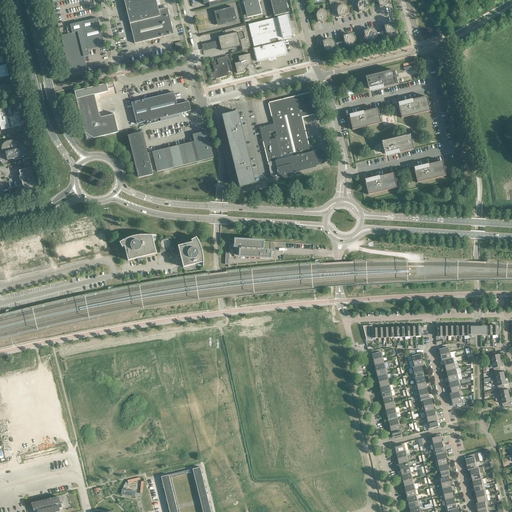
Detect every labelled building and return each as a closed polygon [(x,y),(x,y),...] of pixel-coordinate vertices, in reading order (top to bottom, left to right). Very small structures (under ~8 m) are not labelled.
[(154,0),(123,0),(134,45),(172,35),(171,31),(166,9),(157,11),(154,0)] [(245,3),(248,16),(249,16),(260,13),(259,13),(260,13),(257,3),(256,0),(250,2),(245,3)] [(272,0),(276,14),(276,15),(287,12),(284,0),(272,0)] [(361,0),(360,0),(350,0),(352,8),(356,7),(357,7),(359,12),(364,11),(366,10),(367,9),(368,8),(368,6),(368,4),(367,2),(366,1),(364,0),(362,0),(361,0)] [(340,5),(339,1),(329,3),(331,11),(328,11),(329,14),(332,13),(336,12),(337,12),(338,18),(344,16),(345,15),(347,14),(347,13),(348,12),(348,9),(347,7),(345,6),(343,5),(341,5),(340,5)] [(237,21),(233,7),(214,12),(215,16),(212,17),(213,22),(216,21),(217,26),(237,21)] [(316,17),(317,23),(323,21),(325,20),(326,19),(326,18),(327,17),(327,15),(327,14),(326,12),(325,11),(324,11),(322,10),(320,10),(318,11),(317,13),(316,15),(316,17)] [(288,15),(248,24),(257,62),(287,54),(283,38),(293,36),(288,15)] [(100,26),(98,19),(70,25),(72,34),(61,36),(70,75),(87,71),(84,57),(88,56),(89,55),(88,50),(105,46),(103,40),(100,26)] [(251,48),(245,25),(224,30),(225,35),(218,37),(221,51),(240,46),(241,51),(251,48)] [(384,26),(385,32),(386,33),(388,35),(390,36),(392,36),(392,35),(394,35),(395,33),(396,31),(396,29),(395,27),(394,25),(393,25),(391,25),(389,25),(384,26)] [(363,31),(365,37),(366,38),(367,40),(369,41),(371,41),(373,40),(375,38),(376,36),(375,34),(375,32),(373,30),(371,30),(369,30),(363,31)] [(343,36),(344,42),(345,44),(346,45),(347,45),(349,46),(351,46),(353,45),(354,43),(355,41),(355,39),(354,37),(352,36),(352,35),(350,35),(348,35),(343,36)] [(328,40),(322,41),(323,47),(324,49),(326,50),(328,51),(330,51),(332,50),(334,48),(334,46),(334,44),(333,42),(332,41),(332,40),(330,40),(328,40)] [(252,65),(253,65),(250,54),(238,57),(239,62),(234,64),(237,74),(237,73),(244,72),(245,69),(248,71),(249,70),(246,69),(247,66),(252,65)] [(209,73),(211,79),(216,77),(216,79),(219,78),(218,78),(226,76),(227,75),(228,74),(228,73),(228,72),(230,71),(227,56),(216,59),(217,59),(219,67),(213,68),(214,72),(210,73),(209,73)] [(365,77),(368,89),(373,88),(374,90),(373,90),(373,91),(397,85),(396,79),(397,78),(398,78),(398,77),(398,76),(397,76),(395,76),(394,70),(365,77)] [(0,94),(12,92),(11,92),(10,85),(10,84),(5,86),(4,84),(1,85),(1,87),(0,86),(0,94)] [(106,84),(101,85),(74,92),(85,133),(85,134),(87,139),(93,138),(118,132),(114,113),(113,113),(113,115),(101,117),(99,116),(94,95),(108,92),(106,84)] [(180,117),(179,114),(191,111),(189,104),(188,102),(188,101),(187,100),(185,100),(184,101),(183,102),(183,103),(184,104),(181,104),(177,105),(174,92),(132,103),(137,124),(151,121),(151,124),(180,117)] [(273,124),(267,125),(259,127),(271,177),(278,175),(279,176),(281,176),(281,177),(282,177),(283,178),(284,178),(285,178),(285,179),(286,179),(286,178),(287,178),(288,178),(289,178),(289,177),(290,176),(291,175),(291,174),(291,173),(316,167),(316,166),(320,165),(322,164),(324,163),(325,162),(326,160),(326,158),(326,157),(326,155),(325,153),(324,152),(322,151),(320,150),(319,150),(317,150),(310,152),(302,117),(316,114),(310,93),(268,103),(273,124)] [(428,102),(426,96),(402,102),(402,103),(403,103),(403,105),(398,106),(401,118),(430,111),(428,105),(430,104),(430,103),(429,102),(428,102)] [(21,125),(16,106),(12,107),(4,109),(0,110),(0,124),(1,130),(21,125)] [(379,114),(377,108),(353,114),(353,115),(354,115),(354,117),(349,118),(352,130),(381,123),(379,117),(381,116),(381,115),(380,114),(379,114)] [(256,184),(253,175),(252,168),(256,167),(256,166),(252,168),(241,126),(246,125),(246,124),(243,125),(241,118),(240,119),(238,111),(221,115),(239,188),(256,184)] [(207,131),(192,135),(193,138),(194,138),(199,161),(213,158),(207,131)] [(142,132),(128,136),(138,178),(153,174),(152,171),(157,170),(153,155),(148,156),(142,132)] [(381,142),(384,154),(389,152),(390,155),(389,155),(413,149),(412,144),(413,143),(413,142),(414,142),(413,141),(411,140),(410,135),(381,142)] [(191,143),(181,145),(185,165),(199,161),(194,138),(193,138),(190,139),(191,143)] [(27,155),(28,155),(26,147),(25,148),(24,148),(24,147),(23,146),(23,145),(21,144),(20,143),(18,142),(17,142),(15,141),(14,141),(13,141),(12,141),(11,141),(9,141),(8,141),(7,141),(6,142),(5,142),(4,143),(3,144),(3,145),(2,146),(2,147),(2,148),(2,149),(2,150),(2,151),(6,150),(6,152),(5,152),(7,160),(8,160),(12,159),(14,159),(15,159),(16,159),(17,159),(18,159),(19,159),(21,158),(22,157),(23,156),(24,156),(27,155)] [(181,145),(167,149),(171,168),(185,165),(181,145)] [(166,149),(152,152),(153,155),(157,170),(157,172),(171,168),(167,149),(166,149)] [(446,176),(442,161),(418,167),(419,167),(419,170),(414,171),(417,183),(446,176)] [(37,191),(31,168),(19,171),(23,185),(9,188),(12,200),(28,196),(28,194),(37,191)] [(397,188),(393,173),(369,179),(370,179),(370,182),(365,183),(368,195),(397,188)] [(124,247),(128,261),(157,254),(152,237),(156,236),(156,235),(144,235),(143,235),(141,235),(139,235),(138,236),(135,236),(133,236),(131,237),(130,237),(128,238),(125,239),(123,240),(119,242),(122,248),(123,247),(124,247)] [(178,246),(178,248),(183,267),(202,263),(203,266),(203,267),(203,262),(203,260),(203,258),(203,256),(203,254),(203,253),(202,251),(202,250),(201,248),(201,246),(200,244),(199,243),(199,242),(196,237),(191,240),(191,241),(192,242),(178,246)] [(229,252),(226,251),(225,264),(228,265),(228,267),(229,251),(234,251),(234,257),(234,256),(270,258),(271,242),(230,239),(229,252)] [(481,325),(481,326),(478,326),(475,326),(475,325),(471,325),(471,326),(470,326),(470,336),(471,336),(471,337),(475,337),(475,335),(478,335),(482,335),(482,337),(486,337),(486,335),(487,335),(486,326),(485,326),(485,325),(481,325)] [(372,329),(372,326),(362,326),(366,340),(372,340),(372,338),(372,329)] [(439,349),(440,355),(450,353),(448,344),(442,345),(443,348),(439,349)] [(383,357),(381,349),(375,350),(376,353),(372,354),(373,360),(383,357)] [(409,353),(410,356),(408,357),(408,358),(409,363),(421,360),(420,354),(416,355),(415,352),(409,353)] [(486,361),(486,364),(500,360),(499,357),(501,356),(500,354),(499,354),(496,355),(495,352),(489,353),(490,356),(491,360),(486,361)] [(423,365),(421,360),(409,363),(410,368),(411,368),(423,365)] [(501,364),(500,360),(486,364),(487,366),(492,365),(493,368),(494,371),(500,370),(499,367),(502,366),(503,366),(502,363),(501,364)] [(423,366),(423,365),(411,368),(413,374),(422,371),(421,366),(423,366)] [(500,372),(500,370),(494,371),(494,374),(495,378),(490,379),(491,381),(504,378),(504,374),(505,374),(504,372),(503,372),(500,372)] [(458,380),(457,374),(447,377),(449,382),(458,380)] [(505,381),(504,378),(491,381),(491,384),(496,382),(497,386),(498,389),(504,387),(503,385),(506,384),(507,383),(507,381),(505,381)] [(460,386),(458,380),(449,382),(450,388),(460,386)] [(426,388),(425,382),(415,385),(417,390),(426,388)] [(461,391),(460,386),(450,388),(451,393),(450,394),(461,391)] [(505,390),(504,387),(498,389),(499,392),(498,392),(499,395),(494,396),(495,399),(509,396),(508,392),(509,392),(509,389),(507,390),(507,389),(505,390)] [(392,396),(391,391),(381,393),(383,399),(392,396)] [(461,391),(450,394),(451,400),(461,397),(460,392),(461,391)] [(394,402),(392,396),(383,399),(384,404),(394,402)] [(510,399),(509,396),(495,399),(496,401),(501,400),(501,404),(502,404),(502,407),(508,405),(508,402),(510,402),(510,401),(511,401),(511,399),(510,399)] [(463,406),(461,397),(451,400),(452,405),(456,404),(457,405),(457,406),(463,406)] [(438,426),(436,421),(427,423),(428,430),(434,429),(433,427),(438,426)] [(402,437),(400,430),(391,432),(392,438),(396,437),(397,438),(402,437)] [(430,437),(432,444),(442,442),(440,436),(436,437),(435,436),(430,437)] [(394,447),(396,453),(406,451),(404,443),(398,445),(399,446),(394,447)] [(467,465),(477,463),(480,462),(478,453),(469,455),(470,458),(466,459),(467,465)] [(210,511),(200,467),(192,469),(191,469),(201,511),(210,511)] [(484,473),(483,467),(480,468),(468,471),(470,470),(472,476),(481,473),(484,473)] [(450,475),(448,470),(438,472),(440,477),(438,478),(450,475)] [(483,479),(481,473),(472,476),(473,481),(483,479)] [(179,511),(170,474),(161,477),(169,511),(179,511)] [(450,475),(438,478),(439,484),(449,481),(448,476),(450,475)] [(414,484),(412,478),(403,481),(404,486),(414,484)] [(415,490),(414,484),(404,486),(405,492),(415,490)] [(60,500),(61,499),(61,498),(59,499),(58,496),(57,493),(56,492),(56,491),(54,492),(54,494),(55,498),(54,493),(53,492),(51,493),(51,494),(52,499),(51,494),(50,493),(48,493),(48,495),(49,499),(48,495),(47,493),(44,494),(45,496),(46,500),(45,495),(44,494),(41,495),(42,497),(43,501),(42,496),(41,495),(38,496),(39,497),(40,502),(38,497),(38,496),(35,496),(36,498),(37,502),(35,498),(35,496),(32,497),(33,499),(34,503),(32,498),(32,497),(29,498),(30,500),(32,505),(30,506),(30,507),(32,506),(33,509),(36,508),(37,510),(38,511),(40,510),(40,509),(38,505),(38,504),(40,509),(41,510),(43,510),(43,508),(41,504),(43,508),(44,510),(46,509),(46,507),(44,503),(46,508),(47,509),(49,508),(49,507),(47,502),(49,507),(50,508),(52,507),(52,506),(50,502),(52,506),(53,507),(55,507),(55,505),(53,501),(55,505),(56,507),(58,506),(58,504),(57,503),(60,502),(60,500)] [(488,501),(487,496),(477,498),(478,503),(477,504),(488,501)] [(488,501),(477,504),(478,509),(488,507),(486,502),(488,501)]
